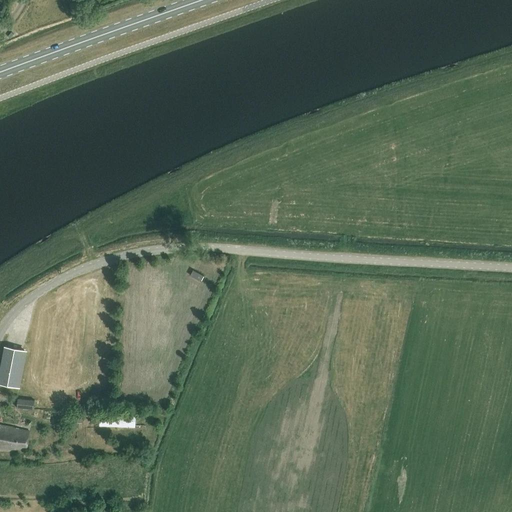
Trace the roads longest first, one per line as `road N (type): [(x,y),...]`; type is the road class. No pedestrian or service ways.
road 1 (unclassified): [(0,331),(27,300),(75,271),(171,248),(511,268)]
road 2 (primary): [(0,72),(201,0)]
road 3 (track): [(94,264),(85,397)]
